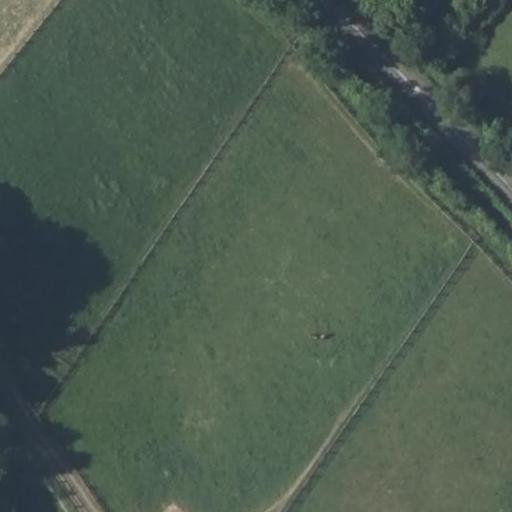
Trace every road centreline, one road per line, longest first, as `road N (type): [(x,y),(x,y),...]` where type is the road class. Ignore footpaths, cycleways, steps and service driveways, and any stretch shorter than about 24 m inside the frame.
road 1 (tertiary): [(328,0),(511,190)]
road 2 (track): [(80,511),(36,459),(0,375)]
